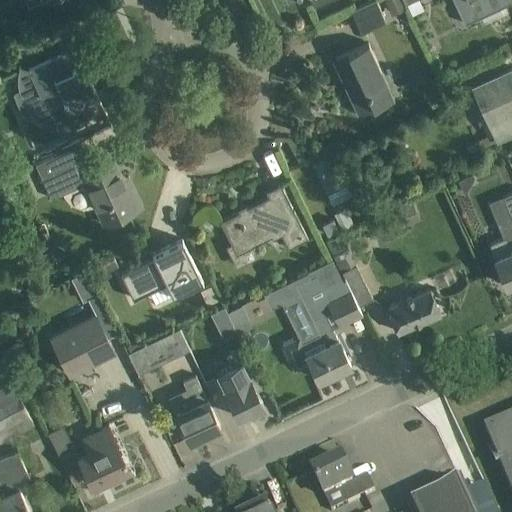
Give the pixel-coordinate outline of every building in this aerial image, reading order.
[(358,31),(382,19),(373,0),(349,11),(358,31)] [(401,0),(383,0),(391,16),(406,9),(401,0)] [(511,0),(453,0),(464,24),(496,9),(511,1),(511,0)] [(357,114),(375,106),(392,97),(367,43),(336,58),(347,83),(343,85),(357,114)] [(73,115),(94,105),(100,102),(88,77),(96,74),(82,45),(28,70),(19,67),(18,72),(17,76),(17,81),(17,87),(18,90),(21,98),(23,103),(34,98),(44,120),(48,121),(52,122),(56,123),(60,123),(63,123),(67,123),(71,122),(75,121),(73,115)] [(469,152),(497,140),(511,132),(511,67),(472,86),(494,134),(467,145),(469,152)] [(331,155),(311,165),(326,196),(346,187),(331,155)] [(52,157),(35,165),(51,198),(62,193),(84,183),(95,206),(104,225),(118,218),(136,210),(143,206),(135,188),(128,191),(122,179),(114,161),(93,171),(88,158),(58,172),(52,157)] [(404,178),(410,165),(392,157),(386,170),(404,178)] [(239,211),(219,221),(228,239),(230,243),(236,254),(253,246),(271,237),(272,239),(281,235),(288,248),(289,247),(307,238),(280,184),(265,191),(268,197),(246,208),(247,210),(240,214),(239,211)] [(494,256),(498,267),(506,286),(511,283),(511,192),(502,197),(511,219),(498,226),(503,238),(489,244),(494,256)] [(345,207),(333,214),(341,229),(353,224),(345,207)] [(389,215),(370,223),(375,235),(394,227),(389,215)] [(337,230),(332,219),(322,224),(327,235),(337,230)] [(0,238),(0,260),(8,257),(0,238)] [(166,283),(172,295),(202,281),(182,239),(152,254),(153,257),(137,265),(120,274),(133,299),(151,290),(166,283)] [(348,249),(333,256),(333,257),(341,272),(345,279),(358,305),(373,298),(348,249)] [(306,271),(263,292),(267,301),(278,304),(282,302),(284,306),(301,297),(318,333),(301,342),(299,336),(282,344),(294,370),(310,362),(318,380),(350,365),(338,339),(337,339),(332,328),(362,313),(358,305),(345,279),(341,281),(330,259),(306,271)] [(104,262),(86,271),(92,284),(110,275),(108,271),(104,262)] [(85,270),(69,278),(77,294),(94,286),(92,284),(86,271),(85,270)] [(397,332),(440,314),(430,289),(386,307),(397,332)] [(241,303),(225,311),(227,313),(231,322),(246,314),(241,303)] [(223,306),(211,312),(215,319),(227,313),(225,311),(223,306)] [(70,374),(114,352),(95,315),(51,337),(70,374)] [(207,325),(187,329),(192,353),(212,349),(207,325)] [(180,329),(129,354),(139,373),(139,374),(190,350),(180,329)] [(232,366),(217,373),(224,387),(238,417),(249,412),(250,413),(264,406),(256,389),(263,386),(243,345),(226,354),(232,366)] [(193,405),(175,413),(180,422),(188,440),(219,426),(207,399),(206,399),(195,375),(182,381),(193,405)] [(10,380),(0,385),(0,439),(32,422),(10,380)] [(511,418),(485,430),(511,494),(511,418)] [(78,455),(84,467),(92,485),(129,468),(124,458),(125,457),(109,424),(82,437),(89,450),(78,455)] [(0,484),(5,494),(0,496),(0,511),(29,511),(18,488),(17,488),(15,484),(29,478),(27,473),(19,457),(16,451),(0,458),(0,484)] [(312,472),(325,497),(331,511),(375,491),(368,477),(354,484),(342,458),(312,472)] [(330,511),(327,505),(321,508),(310,478),(291,486),(301,511),(330,511)] [(476,511),(462,482),(408,507),(409,511),(476,511)] [(270,511),(267,503),(247,511),(270,511)]
